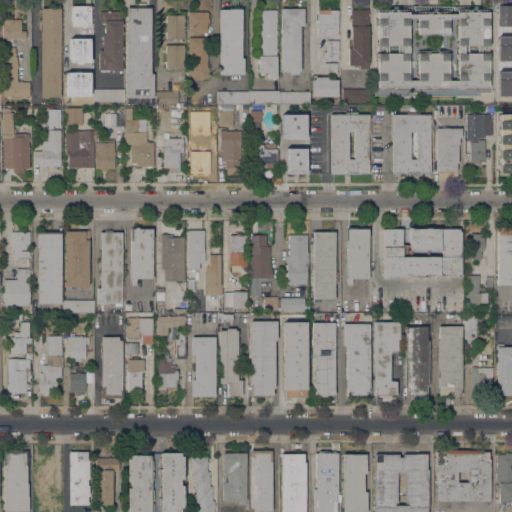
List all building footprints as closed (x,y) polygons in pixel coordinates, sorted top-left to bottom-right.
[(69,25),(89,26),(89,5),(70,5),(69,25)] [(373,95),(373,86),(376,86),(377,53),(384,53),(384,48),(380,48),(380,50),(376,50),(377,12),(373,12),(373,6),(410,6),(410,5),(453,5),(453,6),(490,6),(490,11),(488,11),(487,50),(484,50),(484,48),(480,48),(480,53),(489,53),(489,60),(488,60),(488,75),(489,75),(489,78),(488,78),(488,87),(491,86),(491,92),(477,92),(477,95),(373,95)] [(137,103),(130,102),(131,97),(126,97),(125,21),(126,21),(125,7),(150,7),(150,73),(153,73),(153,94),(154,94),(154,103),(149,103),(149,97),(138,97),(137,103)] [(59,8),(60,96),(40,96),(40,8),(59,8)] [(241,58),(243,58),(243,74),(218,74),(218,8),(241,8),(241,58)] [(301,26),(301,30),(299,30),(299,50),(300,50),(300,59),(299,59),(299,71),(298,71),(298,74),(291,74),(291,71),(280,71),(280,8),(303,8),(303,26),(301,26)] [(276,78),(267,78),(267,74),(258,74),(258,72),(256,72),(256,69),(258,69),(258,63),(256,63),(256,59),(258,59),(258,10),(275,9),(276,78)] [(329,9),(329,10),(337,9),(337,34),(330,34),(330,35),(323,35),(323,32),(317,32),(317,9),(329,9)] [(368,9),(368,65),(367,65),(367,69),(357,69),(357,65),(347,65),(347,39),(350,39),(350,18),(348,18),(348,15),(350,15),(350,9),(368,9)] [(121,11),(120,20),(121,20),(121,23),(122,23),(122,26),(121,26),(121,31),(123,31),(123,34),(121,34),(121,46),(123,46),(123,49),(121,49),(121,55),(123,55),(123,59),(122,59),(122,67),(122,70),(120,70),(120,73),(112,73),(112,71),(112,70),(98,70),(98,52),(98,50),(101,50),(101,34),(103,34),(104,22),(100,22),(100,11),(121,11)] [(191,27),(188,27),(188,11),(207,12),(206,33),(191,32),(191,27)] [(506,16),(507,14),(508,14),(509,13),(510,11),(511,11),(511,43),(511,49),(510,49),(509,71),(494,71),(495,50),(494,50),(494,39),(496,39),(496,29),(497,17),(505,18),(506,16)] [(184,15),(183,32),(184,32),(184,36),(183,36),(183,39),(165,38),(165,15),(184,15)] [(74,21),(74,18),(88,18),(88,47),(69,47),(69,21),(74,21)] [(20,30),(25,30),(25,39),(15,39),(15,38),(10,38),(10,40),(5,40),(5,38),(1,38),(2,19),(20,19),(20,30)] [(88,37),(68,38),(68,62),(89,62),(88,37)] [(207,37),(206,67),(209,67),(209,72),(207,72),(207,79),(188,79),(188,53),(188,37),(207,37)] [(338,40),(338,60),(323,60),(323,51),(325,51),(325,40),(338,40)] [(183,44),(183,68),(165,68),(165,44),(183,44)] [(14,47),(14,56),(16,56),(16,64),(17,64),(17,68),(17,82),(18,82),(18,81),(22,81),(22,82),(29,82),(29,96),(2,96),(2,57),(3,57),(3,47),(14,47)] [(76,71),(63,72),(62,60),(76,60),(76,71)] [(336,63),(336,75),(323,75),(324,62),(336,63)] [(88,71),(64,71),(64,96),(89,95),(88,71)] [(337,96),(311,96),(311,79),(314,79),(314,77),(327,77),(327,79),(337,79),(337,96)] [(93,88),(123,88),(124,101),(93,101),(93,88)] [(369,88),(369,102),(341,102),(341,88),(369,88)] [(247,91),(247,90),(278,90),(278,91),(278,103),(247,103),(247,91)] [(162,106),(161,109),(157,109),(157,106),(157,103),(155,103),(155,91),(177,91),(177,102),(183,102),(183,106),(183,107),(177,107),(177,106),(177,104),(162,103),(162,106)] [(247,104),(216,103),(216,91),(247,91),(247,103),(247,104)] [(308,91),(308,104),(278,103),(278,91),(308,91)] [(232,125),(229,125),(229,127),(226,127),(226,126),(218,125),(218,121),(217,121),(217,118),(218,118),(218,111),(218,106),(227,106),(227,110),(232,111),(232,125)] [(81,107),(82,124),(72,124),(72,126),(64,126),(64,107),(81,107)] [(153,142),(153,166),(151,166),(150,167),(147,167),(146,166),(136,166),(136,163),(135,163),(134,164),(131,164),(130,163),(130,144),(124,144),(124,131),(124,132),(124,119),(125,119),(124,108),(131,107),(131,119),(145,119),(146,140),(147,140),(147,142),(153,142)] [(9,108),(9,112),(12,112),(12,134),(1,134),(1,108),(9,108)] [(60,123),(51,123),(51,108),(60,108),(60,123)] [(260,110),(260,121),(259,121),(259,132),(248,132),(248,121),(249,121),(249,110),(260,110)] [(123,112),(123,126),(115,126),(115,125),(104,126),(103,113),(123,112)] [(329,173),(329,114),(334,114),(334,112),(341,112),(341,114),(344,114),(344,112),(356,112),(356,114),(368,114),(367,173),(329,173)] [(391,173),(391,114),(406,114),(406,112),(418,112),(418,114),(430,114),(430,122),(429,122),(430,173),(391,173)] [(511,113),(511,174),(498,174),(498,165),(500,165),(500,159),(499,159),(499,156),(498,156),(498,150),(500,150),(500,144),(499,144),(499,142),(498,142),(498,136),(499,136),(499,135),(500,135),(500,129),(499,129),(499,128),(498,128),(498,121),(500,121),(500,114),(511,113)] [(491,135),(483,135),(483,138),(477,138),(477,140),(484,140),(484,159),(479,159),(479,164),(469,164),(469,158),(468,158),(468,157),(467,157),(467,153),(469,153),(469,150),(465,150),(465,148),(465,114),(491,114),(491,135)] [(290,132),(279,132),(279,120),(290,120),(290,132)] [(201,125),(201,139),(203,139),(203,151),(201,151),(201,152),(204,152),(204,154),(205,154),(205,168),(200,168),(200,169),(196,169),(196,168),(188,168),(188,154),(187,154),(187,139),(188,139),(188,125),(201,125)] [(460,128),(460,138),(458,138),(458,145),(457,145),(457,163),(455,163),(455,171),(434,171),(434,128),(460,128)] [(60,166),(53,166),(53,167),(47,167),(47,166),(41,166),(40,177),(33,177),(33,151),(41,151),(41,140),(47,140),(47,129),(60,129),(60,166)] [(240,131),(240,168),(231,168),(227,168),(224,167),(224,160),(221,160),(221,149),(219,149),(219,129),(222,130),(240,131)] [(307,129),(307,167),(295,167),(295,163),(287,163),(287,152),(286,152),(286,150),(287,150),(287,144),(297,144),(296,129),(307,129)] [(92,142),(93,142),(93,167),(67,167),(67,156),(65,156),(65,130),(86,130),(92,130),(92,142)] [(98,130),(98,139),(103,139),(104,142),(113,142),(114,168),(107,168),(107,170),(101,170),(101,168),(94,168),(94,142),(97,142),(97,139),(93,139),(93,130),(98,130)] [(12,138),(12,137),(28,137),(29,168),(23,168),(23,172),(13,172),(13,168),(2,168),(2,138),(12,138)] [(179,166),(179,167),(174,167),(174,171),(167,171),(167,168),(162,167),(162,138),(185,138),(185,141),(185,166),(183,166),(179,166)] [(262,144),(262,143),(275,143),(275,148),(276,148),(276,167),(264,167),(264,163),(256,163),(256,144),(262,144)] [(152,279),(136,278),(135,284),(132,284),(132,278),(129,278),(130,227),(152,227),(152,279)] [(347,281),(346,240),(345,240),(345,228),(368,227),(368,237),(367,237),(368,278),(351,278),(351,284),(348,284),(348,281),(347,281)] [(497,227),(511,227),(511,284),(497,284),(497,227)] [(382,277),(382,228),(401,229),(401,245),(408,245),(408,228),(458,228),(458,231),(460,231),(459,276),(448,276),(448,275),(438,275),(438,277),(382,277)] [(88,285),(87,285),(87,287),(64,287),(64,230),(88,230),(88,285)] [(121,306),(114,306),(114,303),(109,303),(109,305),(102,305),(102,304),(99,304),(99,303),(96,303),(96,287),(99,287),(99,232),(104,232),(104,230),(111,230),(111,232),(121,232),(121,306)] [(187,230),(203,230),(203,252),(204,252),(204,261),(198,261),(198,269),(187,269),(187,230)] [(29,256),(13,256),(13,250),(11,250),(10,231),(29,231),(29,256)] [(60,303),(36,303),(36,231),(60,231),(60,303)] [(333,299),(311,299),(312,231),(334,231),(333,299)] [(184,280),(164,280),(164,269),(160,269),(160,233),(167,233),(167,235),(172,235),(172,237),(183,237),(184,280)] [(228,235),(236,235),(236,233),(240,233),(240,235),(245,235),(245,243),(247,243),(247,248),(245,248),(245,252),(246,252),(246,265),(241,265),(241,272),(231,272),(231,265),(228,265),(228,235)] [(466,236),(469,237),(469,233),(479,233),(479,236),(483,236),(483,250),(482,250),(482,251),(480,251),(480,259),(478,259),(478,260),(476,260),(476,259),(466,258),(466,236)] [(285,284),(285,269),(285,264),(286,255),(287,255),(287,250),(288,250),(288,248),(287,248),(287,243),(288,243),(286,243),(286,239),(287,239),(287,236),(288,236),(288,234),(306,234),(306,284),(285,284)] [(249,235),(265,235),(265,244),(266,244),(266,246),(268,246),(268,267),(271,267),(271,278),(267,278),(267,281),(259,281),(259,295),(250,295),(249,235)] [(206,265),(209,265),(209,254),(220,254),(220,285),(219,285),(219,294),(204,294),(204,274),(206,265)] [(29,305),(15,305),(15,312),(3,312),(3,279),(16,279),(16,269),(28,268),(29,305)] [(466,275),(478,275),(477,292),(486,292),(486,302),(478,302),(477,303),(473,303),(473,305),(468,305),(468,304),(466,304),(466,275)] [(162,312),(156,312),(156,299),(155,299),(155,287),(163,288),(162,312)] [(223,291),(232,292),(232,290),(246,291),(246,295),(247,295),(247,297),(246,297),(246,308),(231,307),(232,307),(222,306),(223,291)] [(276,307),(276,310),(263,310),(263,296),(276,296),(276,298),(278,298),(278,307),(276,307)] [(278,298),(280,298),(280,297),(303,297),(303,305),(305,305),(305,308),(303,308),(303,311),(280,311),(280,307),(278,307),(278,298)] [(93,300),(93,312),(62,312),(62,300),(93,300)] [(13,325),(1,325),(1,313),(21,314),(20,320),(13,319),(13,325)] [(155,313),(155,318),(151,318),(151,344),(136,344),(136,353),(124,353),(124,337),(126,337),(126,317),(137,317),(137,313),(155,313)] [(216,313),(232,313),(232,319),(222,319),(222,322),(216,322),(216,313)] [(463,314),(476,314),(476,315),(482,315),(482,320),(475,320),(476,343),(468,343),(468,348),(464,348),(463,314)] [(511,327),(494,328),(494,314),(511,314),(511,327)] [(156,316),(176,316),(176,315),(184,315),(184,316),(185,317),(185,320),(184,320),(184,324),(183,325),(171,327),(167,327),(167,334),(165,334),(165,335),(156,335),(156,316)] [(249,320),(276,321),(276,340),(274,340),(274,388),(271,388),(271,395),(250,395),(250,383),(249,383),(249,320)] [(10,354),(9,338),(12,338),(12,330),(19,330),(18,321),(24,321),(24,328),(28,328),(29,338),(31,338),(31,349),(26,349),(26,354),(10,354)] [(372,321),(398,321),(398,350),(390,350),(390,352),(389,352),(389,381),(395,381),(395,395),(374,395),(374,388),(372,388),(372,321)] [(281,324),(283,324),(283,322),(305,322),(305,388),(306,388),(306,396),(284,396),(284,391),(281,391),(281,324)] [(333,395),(311,395),(312,322),(334,322),(333,395)] [(368,391),(364,391),(364,395),(350,395),(350,391),(344,391),(344,345),(342,345),(342,323),(368,323),(368,391)] [(404,388),(403,388),(404,325),(426,326),(426,339),(428,339),(427,386),(426,386),(426,395),(404,395),(404,388)] [(460,395),(438,395),(438,386),(436,386),(437,339),(438,339),(438,326),(461,326),(460,395)] [(236,380),(241,380),(241,395),(227,395),(227,383),(218,383),(219,330),(225,330),(225,328),(234,328),(234,330),(237,330),(236,380)] [(185,358),(175,358),(175,340),(178,340),(178,329),(184,329),(184,337),(185,337),(185,358)] [(61,354),(62,354),(62,366),(60,366),(60,379),(56,379),(56,392),(51,392),(51,395),(42,395),(42,392),(38,392),(38,372),(41,372),(41,364),(46,364),(46,335),(61,335),(61,354)] [(84,336),(84,337),(89,337),(89,344),(85,343),(85,358),(80,358),(80,361),(73,361),(73,358),(68,358),(68,336),(84,336)] [(214,396),(213,396),(213,397),(190,397),(190,379),(193,379),(193,374),(191,374),(191,363),(193,363),(194,354),(190,354),(190,336),(214,336),(214,396)] [(100,337),(118,337),(118,340),(121,340),(121,390),(122,390),(122,398),(100,398),(100,337)] [(496,343),(503,343),(503,346),(511,346),(511,395),(496,395),(496,343)] [(6,357),(15,357),(15,359),(26,358),(26,366),(18,366),(18,367),(25,367),(25,382),(26,382),(26,388),(25,388),(25,392),(7,392),(6,357)] [(177,379),(175,379),(175,387),(177,387),(177,389),(166,389),(166,391),(156,391),(156,390),(158,390),(158,372),(157,372),(157,357),(169,357),(169,368),(173,368),(173,370),(177,370),(177,379)] [(143,359),(143,371),(140,371),(140,391),(127,391),(127,371),(126,371),(126,365),(124,365),(124,360),(126,360),(126,359),(143,359)] [(470,367),(491,367),(491,392),(470,392),(470,367)] [(84,373),(84,392),(79,392),(79,395),(73,395),(73,392),(68,392),(69,373),(84,373)] [(26,483),(28,483),(27,511),(3,511),(3,466),(2,466),(2,450),(26,450),(26,483)] [(271,511),(253,511),(253,507),(250,507),(250,457),(249,457),(249,450),(271,450),(271,511)] [(434,501),(434,459),(435,459),(435,451),(442,451),(442,450),(480,450),(480,451),(488,451),(488,459),(489,459),(489,501),(434,501)] [(68,451),(88,451),(88,479),(86,479),(86,485),(88,485),(88,496),(86,496),(86,504),(68,504),(68,451)] [(336,494),(335,494),(335,511),(312,511),(312,489),(315,489),(315,453),(317,453),(317,451),(334,451),(334,452),(336,452),(336,494)] [(182,452),(183,479),(179,479),(180,485),(182,485),(183,508),(179,508),(179,511),(127,511),(127,488),(130,488),(130,481),(127,481),(127,459),(130,459),(130,453),(182,452)] [(245,504),(238,504),(238,501),(221,501),(221,484),(222,484),(222,482),(226,482),(226,472),(223,472),(223,470),(221,470),(221,452),(245,452),(245,504)] [(511,501),(501,501),(501,502),(498,502),(498,483),(496,483),(496,454),(505,454),(505,452),(511,453),(511,454),(511,501)] [(342,511),(342,453),(365,453),(365,473),(363,473),(362,491),(366,491),(366,511),(342,511)] [(373,511),(373,470),(374,470),(374,454),(397,454),(397,457),(402,457),(402,453),(426,453),(426,469),(427,469),(427,508),(426,508),(426,511),(373,511)] [(304,511),(280,511),(280,454),(303,454),(303,462),(304,462),(304,511)] [(95,504),(95,457),(118,457),(118,471),(112,470),(112,504),(95,504)] [(206,470),(207,470),(207,471),(209,471),(209,485),(210,485),(210,486),(211,486),(211,499),(213,499),(213,500),(214,500),(214,511),(198,511),(198,503),(195,503),(195,489),(193,489),(193,474),(190,474),(190,457),(206,457),(206,470)] [(54,460),(54,477),(56,477),(56,479),(54,479),(55,487),(37,487),(36,460),(54,460)] [(47,511),(35,511),(35,496),(42,496),(42,498),(47,498),(47,511)]
